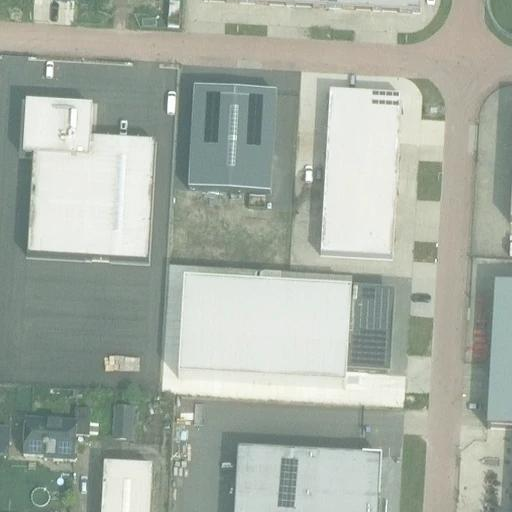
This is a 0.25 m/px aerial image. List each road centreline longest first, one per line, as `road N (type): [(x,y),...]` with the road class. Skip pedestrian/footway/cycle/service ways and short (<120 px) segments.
road 1 (residential): [(463,56),(0,33)]
road 2 (residential): [(436,511),(463,56)]
